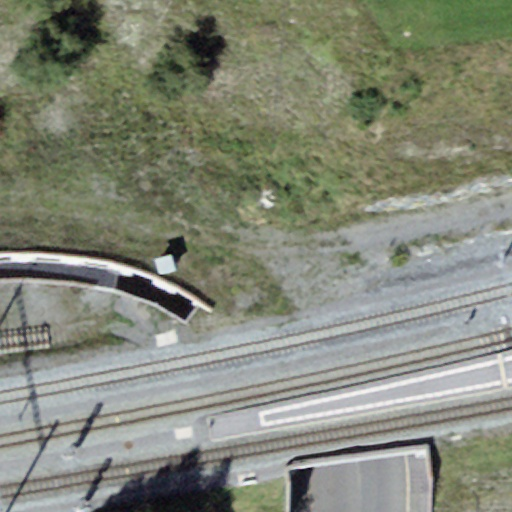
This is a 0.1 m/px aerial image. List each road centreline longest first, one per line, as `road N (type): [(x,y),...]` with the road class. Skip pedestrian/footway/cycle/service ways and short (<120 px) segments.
road 1 (tertiary): [(0,185),(160,201),(287,272),(325,316),(346,360),(358,412),(363,511)]
road 2 (track): [(511,201),(342,240)]
